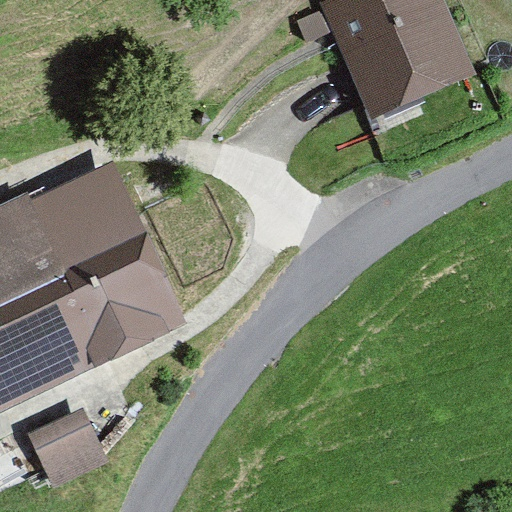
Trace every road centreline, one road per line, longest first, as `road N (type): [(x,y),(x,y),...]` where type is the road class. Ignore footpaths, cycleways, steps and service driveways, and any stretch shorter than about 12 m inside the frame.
road 1 (unclassified): [(139,511),(153,478),(321,260),(511,162)]
road 2 (unknown): [(346,247),(246,178),(190,156),(136,148),(81,152),(0,181)]
